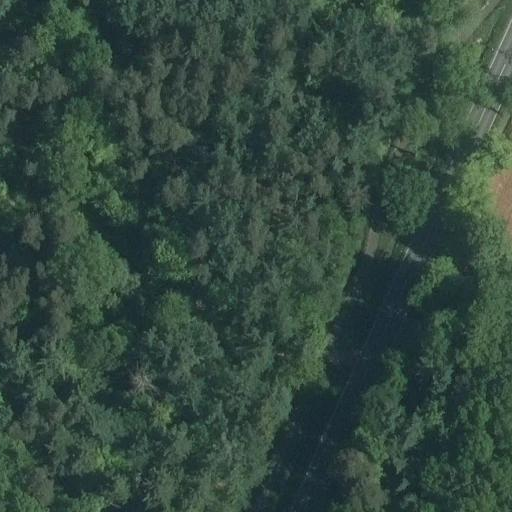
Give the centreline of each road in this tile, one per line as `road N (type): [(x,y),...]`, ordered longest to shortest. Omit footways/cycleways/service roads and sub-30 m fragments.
road 1 (track): [(22,0),(68,61),(123,511)]
road 2 (secondary): [(304,511),(511,46)]
